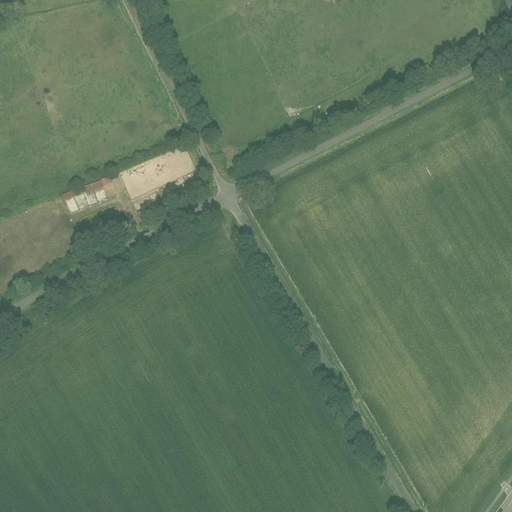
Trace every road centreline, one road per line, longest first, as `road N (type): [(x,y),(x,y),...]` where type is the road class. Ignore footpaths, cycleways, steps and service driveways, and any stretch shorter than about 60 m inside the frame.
road 1 (residential): [(222,195),(412,511)]
road 2 (residential): [(511,44),(222,195)]
road 3 (residential): [(222,195),(0,313)]
road 4 (residential): [(132,0),(222,195)]
